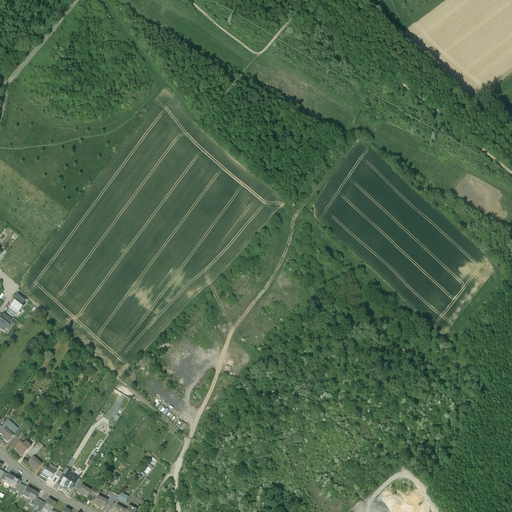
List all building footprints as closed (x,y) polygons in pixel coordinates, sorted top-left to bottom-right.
[(20,298),(17,295),(12,301),(14,302),(8,310),(9,310),(15,315),(16,315),(22,308),(20,307),(24,301),(20,298)] [(11,321),(3,315),(0,318),(0,328),(4,332),(8,326),(8,325),(11,321)] [(12,428),(6,423),(1,428),(0,429),(0,434),(5,439),(5,440),(7,443),(13,436),(12,435),(17,430),(13,426),(12,428)] [(13,441),(10,445),(14,448),(18,445),(16,443),(18,440),(16,437),(13,441)] [(25,442),(22,445),(19,443),(18,445),(14,448),(19,453),(19,455),(21,457),(30,446),(25,442)] [(38,442),(27,455),(32,459),(33,458),(43,446),(38,442)] [(41,465),(33,458),(32,459),(28,463),(33,467),(33,469),(35,471),(41,465)] [(146,474),(152,467),(148,464),(142,470),(146,474)] [(48,469),(45,468),(41,476),(44,477),(45,476),(51,480),(54,475),(55,473),(48,469)] [(78,479),(68,472),(60,485),(63,487),(64,486),(71,490),(75,484),(78,479)] [(14,478),(8,474),(8,475),(5,479),(4,482),(7,484),(7,483),(10,484),(14,478)] [(21,482),(14,478),(10,484),(10,485),(12,487),(13,486),(16,488),(17,485),(19,486),(20,483),(21,482)] [(91,491),(81,486),(77,494),(80,496),(81,495),(87,498),(91,492),(91,491)] [(32,491),(27,487),(23,495),(25,496),(26,496),(29,497),(32,491)] [(92,489),(91,491),(91,492),(87,498),(86,499),(91,502),(97,492),(92,489)] [(38,494),(32,491),(29,497),(28,498),(31,499),(34,500),(38,494)] [(117,496),(112,494),(109,500),(114,502),(117,496)] [(128,497),(121,494),(117,499),(125,503),(128,497)] [(107,501),(97,497),(93,505),(96,506),(98,505),(104,508),(106,503),(107,501)] [(45,503),(40,500),(37,505),(42,508),(45,503)] [(51,511),(56,504),(48,500),(43,508),(45,509),(45,508),(48,509),(48,510),(50,511),(51,511)]
